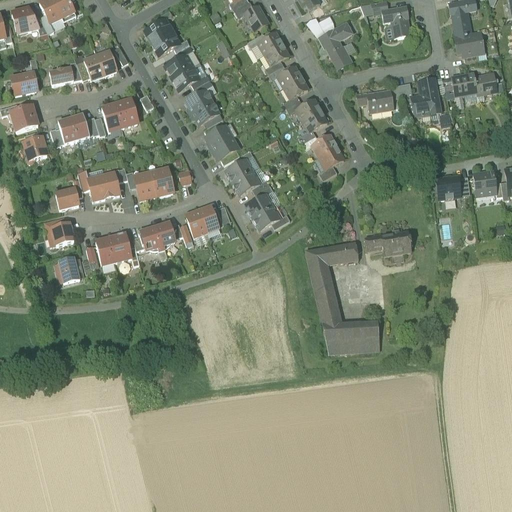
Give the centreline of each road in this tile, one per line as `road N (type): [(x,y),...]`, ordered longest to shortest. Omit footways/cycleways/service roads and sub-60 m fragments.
road 1 (track): [(387,331),(392,351),(434,375),(453,511)]
road 2 (residential): [(326,94),(437,63),(425,10)]
road 3 (residential): [(98,234),(181,210),(215,189)]
road 4 (residential): [(215,189),(151,81)]
